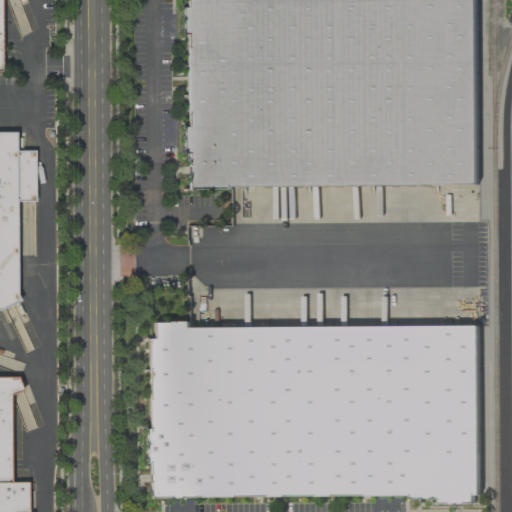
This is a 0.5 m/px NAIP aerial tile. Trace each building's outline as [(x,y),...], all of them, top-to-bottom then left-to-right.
[(477,185),(476,0),(185,0),(186,8),(181,8),(181,35),(186,35),(186,127),(181,127),(182,153),(186,153),(187,190),(232,190),(232,187),(477,185)] [(0,309),(18,300),(15,295),(14,200),(34,200),(33,151),(15,151),(15,131),(0,131),(0,309)] [(149,497),(413,495),(413,501),(440,501),(440,507),(481,506),(479,326),(191,329),(191,323),(153,323),(153,339),(147,339),(149,497)] [(0,483),(10,483),(9,396),(22,391),(17,377),(0,377),(0,483)] [(0,511),(27,511),(27,483),(10,483),(0,483),(0,511)]
